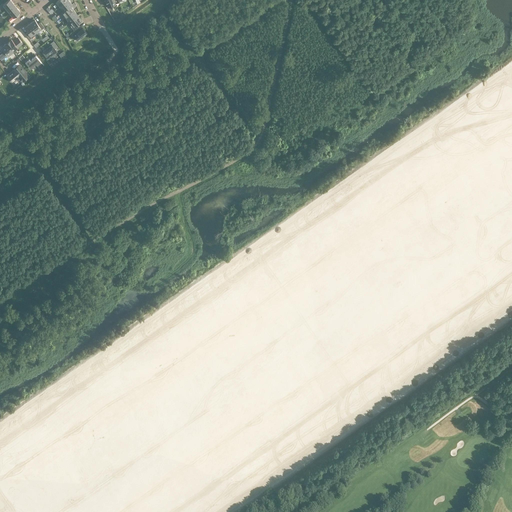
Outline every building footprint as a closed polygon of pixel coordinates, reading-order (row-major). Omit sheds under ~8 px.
[(11,0),(8,0),(3,4),(6,9),(13,3),(11,0)] [(68,0),(67,0),(59,7),(62,12),(72,4),(68,0)] [(10,13),(17,7),(13,3),(6,9),(10,13)] [(72,4),(62,12),(66,17),(74,10),(70,6),(72,5),(72,4)] [(17,15),(20,12),(17,7),(10,13),(13,17),(17,15)] [(74,10),(66,17),(70,21),(68,23),(78,15),(74,10)] [(78,15),(68,23),(74,30),(79,26),(77,24),(82,20),(78,15)] [(35,20),(30,24),(37,33),(44,27),(41,22),(38,24),(35,20)] [(30,24),(25,27),(28,32),(25,34),(29,39),(37,33),(30,24)] [(77,40),(87,33),(82,27),(73,35),(77,40)] [(11,39),(6,43),(13,51),(18,47),(22,43),(18,38),(13,42),(11,39)] [(42,51),(42,52),(43,52),(47,57),(47,58),(47,57),(56,51),(57,50),(56,50),(55,48),(57,46),(53,41),(51,43),(52,44),(43,51),(42,51)] [(5,51),(0,54),(0,58),(2,60),(13,51),(6,43),(2,47),(5,51)] [(29,59),(25,62),(31,68),(35,65),(34,65),(36,63),(40,68),(44,65),(36,55),(32,58),(32,59),(30,60),(29,59)] [(12,81),(19,75),(21,78),(20,78),(21,79),(22,79),(22,80),(28,75),(19,65),(16,67),(17,68),(12,72),(11,73),(10,73),(11,74),(10,74),(9,74),(10,75),(8,76),(12,81)]
